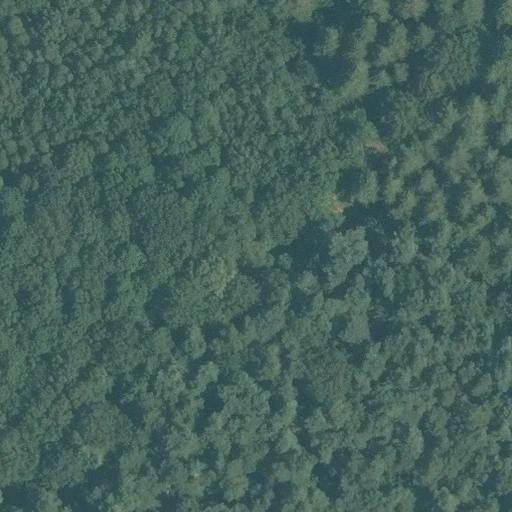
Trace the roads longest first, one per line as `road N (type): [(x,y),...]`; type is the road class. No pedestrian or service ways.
road 1 (track): [(508,272),(320,196)]
road 2 (track): [(511,26),(388,124)]
